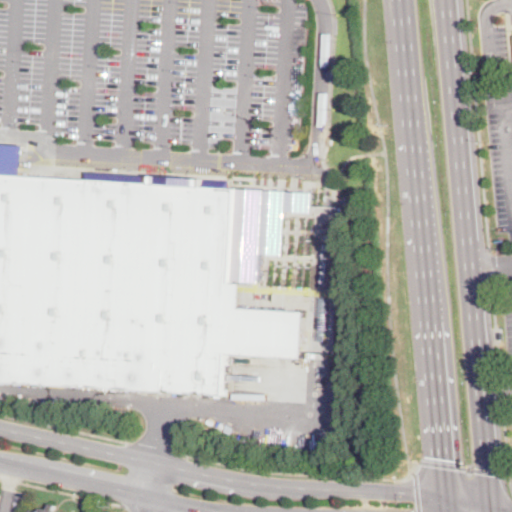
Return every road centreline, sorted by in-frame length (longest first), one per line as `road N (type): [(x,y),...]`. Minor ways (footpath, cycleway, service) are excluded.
road 1 (primary): [(400,0),(445,511)]
road 2 (primary): [(494,511),(449,0)]
road 3 (tertiary): [(444,494),(258,484),(0,428)]
road 4 (tertiary): [(0,462),(222,511)]
